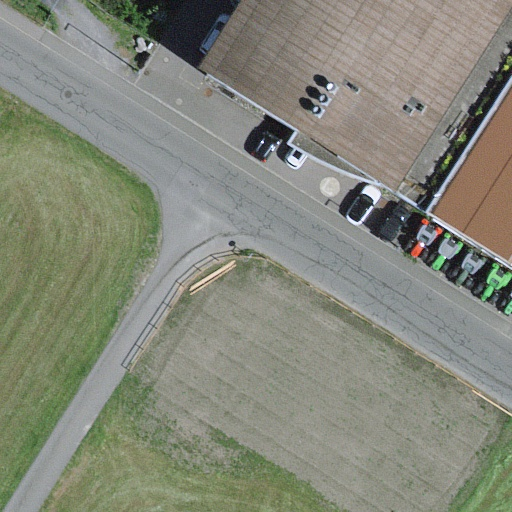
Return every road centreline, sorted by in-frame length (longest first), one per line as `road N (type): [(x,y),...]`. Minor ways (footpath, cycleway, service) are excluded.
road 1 (unclassified): [(17,511),(220,190)]
road 2 (tertiary): [(511,376),(220,190)]
road 3 (tertiary): [(220,190),(0,49)]
